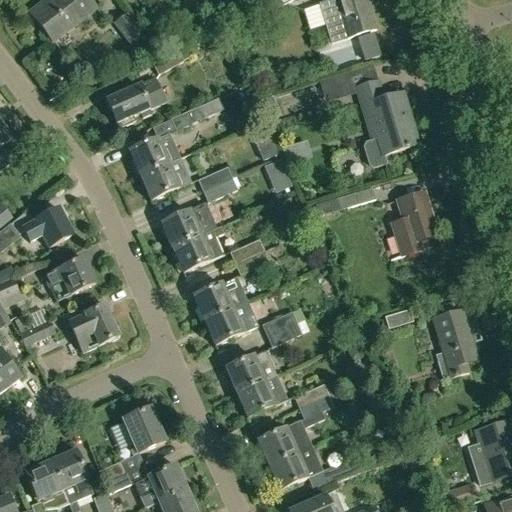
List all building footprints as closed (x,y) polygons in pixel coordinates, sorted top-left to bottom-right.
[(55,0),(48,7),(45,3),(31,14),(55,44),(98,10),(90,0),(55,0)] [(378,31),(368,0),(332,0),(333,1),(318,6),(318,7),(325,27),(331,45),(378,31)] [(129,14),(115,25),(132,48),(147,37),(129,14)] [(185,64),(178,51),(153,64),(160,78),(185,64)] [(108,102),(118,126),(120,130),(138,123),(136,118),(143,115),(145,120),(154,116),(152,111),(166,105),(155,81),(108,102)] [(387,102),(381,82),(355,90),(371,144),(366,145),(364,149),(370,168),(373,169),(386,165),(385,161),(397,158),(396,154),(421,147),(406,96),(387,102)] [(172,121),(178,133),(207,120),(201,108),(172,121)] [(0,122),(0,149),(13,140),(0,122)] [(169,136),(128,153),(139,179),(168,166),(180,161),(169,136)] [(290,148),(282,150),(288,167),(295,164),(292,154),(290,148)] [(168,166),(139,179),(150,203),(179,191),(191,186),(180,161),(168,166)] [(229,169),(227,170),(231,179),(237,177),(233,168),(229,169)] [(227,170),(197,183),(202,194),(232,181),(231,179),(227,170)] [(232,181),(202,194),(207,206),(237,193),(232,181)] [(374,190),(338,200),(341,212),(377,202),(374,190)] [(439,235),(427,194),(399,203),(405,223),(393,226),(403,260),(425,253),(421,241),(439,235)] [(0,204),(0,230),(13,220),(0,204)] [(189,214),(161,226),(172,251),(201,239),(216,231),(205,205),(188,213),(189,214)] [(61,211),(24,230),(32,244),(44,238),(50,250),(75,237),(61,211)] [(0,234),(0,253),(1,255),(22,239),(11,225),(0,234)] [(201,239),(172,251),(183,276),(212,264),(212,263),(223,258),(215,240),(224,236),(220,229),(216,231),(201,239)] [(231,255),(236,266),(266,253),(261,242),(231,255)] [(241,278),(271,265),(266,253),(236,266),(241,278)] [(98,285),(86,260),(60,271),(60,272),(47,279),(58,303),(98,285)] [(0,284),(8,280),(3,271),(0,272),(0,284)] [(195,299),(206,324),(250,304),(239,280),(195,299)] [(0,287),(0,306),(4,313),(28,300),(25,294),(21,297),(11,281),(0,287)] [(206,324),(216,347),(260,328),(250,304),(206,324)] [(0,330),(10,325),(4,313),(0,306),(0,330)] [(121,339),(107,307),(85,316),(86,316),(70,323),(84,355),(99,348),(100,348),(121,339)] [(30,316),(36,329),(51,322),(45,310),(30,316)] [(483,336),(474,310),(435,322),(446,356),(437,359),(445,383),(472,375),(469,365),(480,362),(472,339),(483,336)] [(386,319),(390,331),(414,324),(411,312),(386,319)] [(263,327),(269,339),(298,326),(298,325),(293,314),(263,327)] [(30,332),(36,344),(58,336),(51,322),(36,329),(30,332)] [(307,322),(298,325),(298,326),(269,339),(274,350),(303,337),(312,333),(307,322)] [(347,350),(354,364),(368,357),(361,344),(347,350)] [(0,354),(0,394),(20,380),(0,354)] [(278,377),(276,378),(265,354),(227,371),(238,396),(278,378),(278,377)] [(238,396),(248,421),(289,403),(278,378),(238,396)] [(328,387),(325,387),(296,400),(301,411),(332,397),(328,387)] [(259,443),(270,468),(298,457),(313,450),(305,431),(327,422),(324,415),(335,410),(332,402),(338,399),(337,396),(333,398),(332,397),(301,411),(305,422),(288,429),(288,431),(259,443)] [(152,409),(131,419),(123,422),(134,446),(129,448),(134,458),(167,443),(152,409)] [(511,425),(494,430),(494,429),(478,434),(492,482),(511,476),(511,425)] [(270,468),(280,492),(324,473),(313,450),(298,457),(270,468)] [(77,452),(52,463),(73,511),(79,511),(76,503),(93,496),(87,483),(89,482),(77,452)] [(358,463),(330,473),(335,485),(369,472),(365,461),(358,464),(358,463)] [(73,511),(52,463),(27,473),(24,475),(37,505),(30,508),(32,511),(31,511),(57,511),(58,511),(69,507),(71,511),(73,511)] [(101,473),(106,484),(128,475),(123,463),(101,473)] [(146,511),(160,505),(189,493),(178,467),(149,479),(135,486),(146,511)] [(111,496),(133,486),(128,475),(106,484),(111,496)] [(448,495),(451,507),(476,500),(472,488),(448,495)] [(197,511),(189,493),(160,505),(163,511),(197,511)] [(99,511),(114,511),(107,495),(94,500),(99,511)] [(15,511),(10,499),(9,496),(0,499),(0,511),(15,511)] [(333,511),(327,498),(294,511),(333,511)] [(511,511),(511,498),(486,507),(483,507),(484,511),(511,511)]
